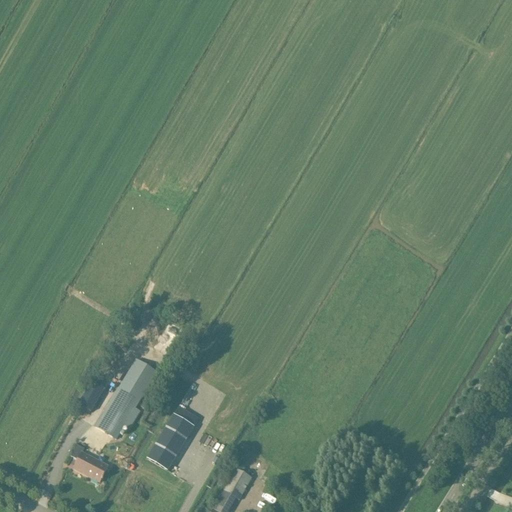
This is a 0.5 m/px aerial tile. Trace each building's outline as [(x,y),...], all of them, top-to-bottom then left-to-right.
[(116,441),(156,374),(136,362),(95,428),(116,441)] [(90,414),(104,390),(92,383),(78,407),(90,414)] [(147,460),(167,472),(193,430),(173,417),(147,460)] [(99,484),(108,468),(82,455),(84,450),(77,447),(71,458),(77,462),(73,470),(99,484)] [(239,502),(251,480),(235,471),(223,493),(239,502)] [(284,493),(288,486),(277,480),(274,487),(284,493)]
